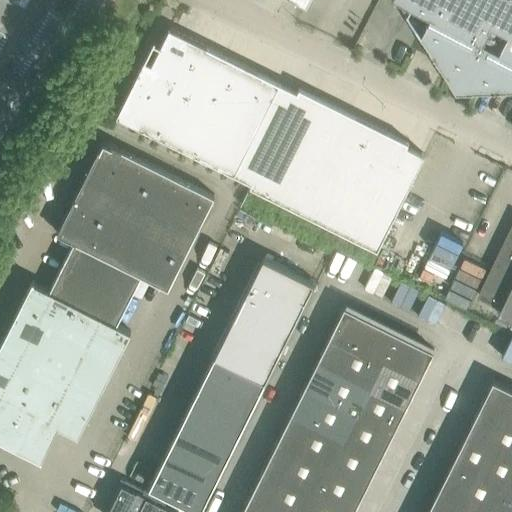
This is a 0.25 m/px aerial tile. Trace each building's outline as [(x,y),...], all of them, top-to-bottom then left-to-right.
[(511,0),(398,0),(430,16),(421,33),(420,31),(419,32),(450,81),(451,80),(450,78),(452,77),(469,86),(468,88),(467,88),(467,90),(511,87),(511,0)] [(116,114),(234,172),(232,175),(377,247),(424,153),(406,144),(408,140),(389,131),(313,93),(299,86),(297,90),(169,26),(157,50),(153,48),(149,56),(153,58),(151,62),(144,59),(116,114)] [(32,279),(0,342),(0,437),(24,450),(41,459),(42,457),(41,457),(58,423),(78,434),(130,330),(116,323),(123,309),(141,273),(168,287),(214,194),(103,138),(57,231),(74,240),(56,276),(49,289),(34,281),(34,280),(32,279)] [(511,226),(479,294),(501,305),(498,311),(511,318),(511,226)] [(263,255),(247,287),(297,312),(313,280),(263,255)] [(247,287),(231,320),(281,345),(297,312),(247,287)] [(330,331),(383,357),(420,375),(433,348),(344,303),(330,331)] [(231,320),(214,353),(264,378),(281,345),(231,320)] [(317,358),(370,384),(383,357),(330,331),(317,358)] [(214,354),(197,386),(248,411),(264,379),(214,354)] [(370,384),(406,402),(420,375),(383,357),(370,384)] [(317,358),(303,385),(356,411),(370,384),(317,358)] [(511,511),(511,386),(493,377),(425,511),(511,511)] [(370,384),(356,411),(393,429),(406,402),(370,384)] [(290,411),(343,438),(356,411),(303,385),(290,411)] [(197,386),(181,419),(232,444),(248,411),(197,386)] [(290,411),(277,438),(330,465),(366,483),(379,456),(343,438),(290,411)] [(356,411),(343,438),(379,456),(393,429),(356,411)] [(181,419),(149,484),(199,509),(232,444),(181,419)] [(277,438),(263,465),(316,491),(330,465),(277,438)] [(250,492),(290,511),(305,511),(316,491),(263,465),(250,492)] [(330,465),(316,491),(353,510),(366,483),(330,465)] [(121,478),(103,511),(175,511),(178,506),(121,478)] [(305,511),(351,511),(353,510),(316,491),(305,511)] [(239,511),(290,511),(250,492),(239,511)]
